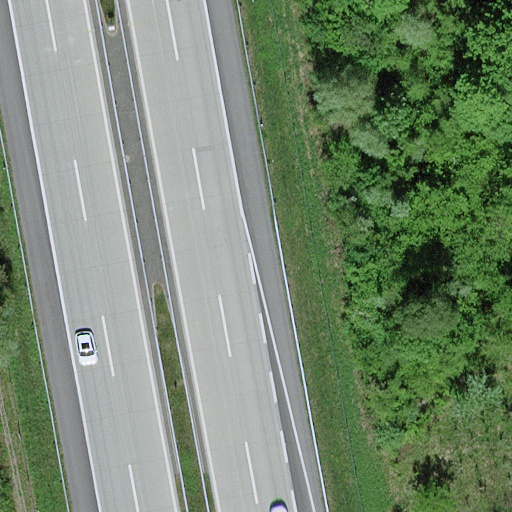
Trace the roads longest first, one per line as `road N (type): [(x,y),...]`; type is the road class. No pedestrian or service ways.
road 1 (motorway): [(46,0),(138,511)]
road 2 (motorway): [(257,511),(166,0)]
